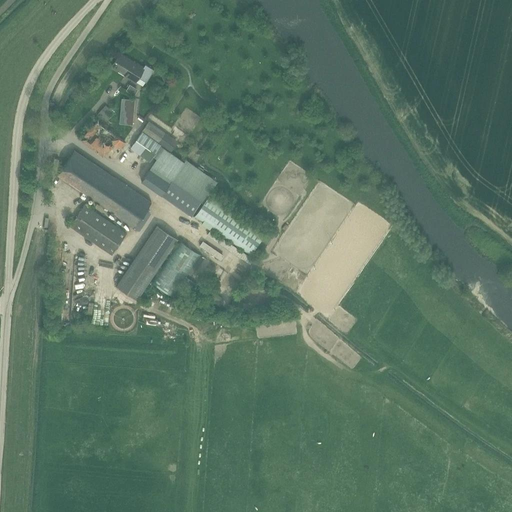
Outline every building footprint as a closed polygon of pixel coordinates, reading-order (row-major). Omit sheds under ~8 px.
[(125,76),(136,83),(139,78),(146,83),(155,70),(146,64),(144,67),(138,63),(137,64),(120,53),(111,66),(125,75),(125,76)] [(135,100),(122,99),(119,124),(133,125),(135,100)] [(107,106),(100,114),(106,121),(114,113),(110,109),(107,106)] [(81,139),(104,157),(114,144),(121,150),(126,144),(97,121),(81,139)] [(142,131),(130,148),(150,162),(154,157),(157,159),(156,159),(141,181),(192,215),(201,202),(203,203),(193,218),(250,255),(267,231),(210,193),(217,182),(186,159),(184,162),(170,152),(178,141),(171,136),(165,132),(149,121),(142,131)] [(58,175),(134,227),(140,231),(152,213),(146,209),(152,201),(75,150),(58,175)] [(71,226),(113,255),(127,234),(85,205),(71,226)] [(137,299),(178,239),(158,225),(117,285),(137,299)] [(174,297),(178,291),(190,298),(192,294),(193,292),(208,299),(212,292),(187,277),(202,255),(179,240),(151,281),(174,297)]
